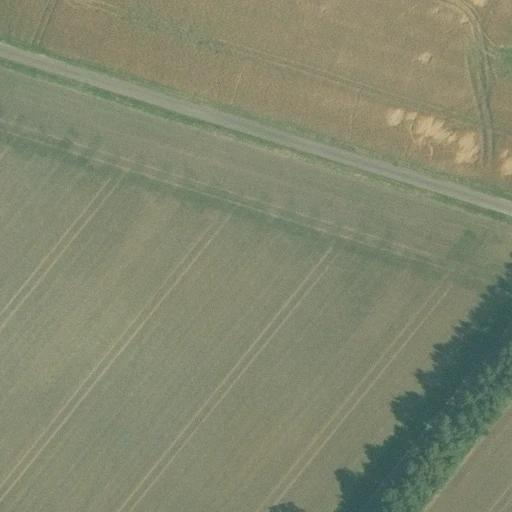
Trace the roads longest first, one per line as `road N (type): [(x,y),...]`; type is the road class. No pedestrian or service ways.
road 1 (unclassified): [(0,54),(511,215)]
road 2 (unclassified): [(511,342),(374,511)]
